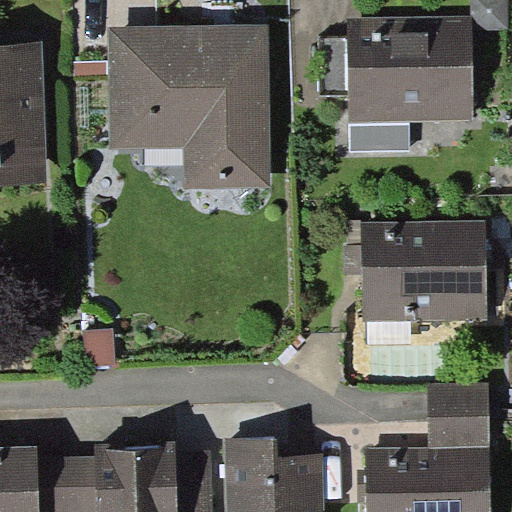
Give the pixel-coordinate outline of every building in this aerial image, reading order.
[(470,0),(471,15),(471,30),(508,29),(507,0),(470,0)] [(471,30),(471,15),(348,17),(349,123),(410,122),(473,121),(471,30)] [(185,191),(271,190),(269,26),(108,27),(110,150),(184,149),(185,191)] [(0,184),(49,182),(43,42),(0,43),(0,184)] [(410,122),(349,123),(350,152),(410,151),(410,122)] [(486,220),(361,222),(361,245),(362,274),(363,321),(367,321),(411,321),(488,319),(486,220)] [(362,274),(361,245),(345,245),(346,274),(362,274)] [(411,343),(411,321),(367,321),(367,343),(411,343)] [(429,381),(430,447),(490,446),(489,381),(429,381)] [(324,511),(323,454),(279,455),(278,436),(226,437),(227,511),(324,511)] [(177,439),(94,441),(94,455),(95,511),(178,511),(177,450),(177,439)] [(39,445),(0,446),(0,511),(40,511),(39,456),(39,445)] [(491,511),(490,446),(430,447),(366,448),(367,469),(367,502),(367,511),(491,511)] [(177,450),(178,511),(212,511),(211,450),(177,450)] [(95,511),(94,455),(39,456),(40,511),(95,511)] [(367,502),(367,469),(358,469),(358,502),(367,502)]
